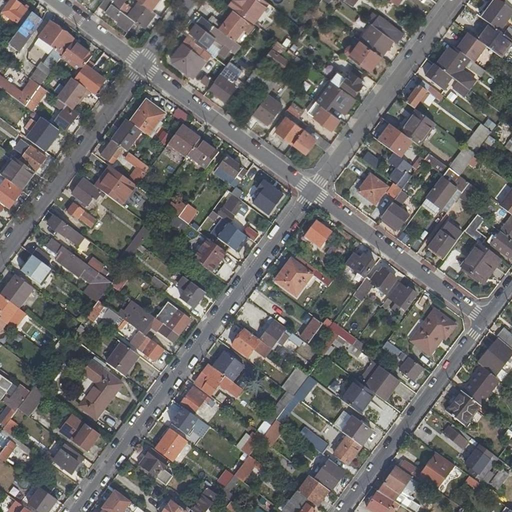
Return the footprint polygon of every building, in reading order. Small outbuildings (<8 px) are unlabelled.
[(0,0),(0,12),(9,1),(7,0),(0,0)] [(9,0),(9,1),(0,12),(0,14),(14,25),(12,29),(17,32),(20,29),(30,15),(10,0),(9,0)] [(108,0),(104,0),(98,9),(118,24),(128,31),(133,23),(126,18),(119,13),(128,0),(115,0),(113,4),(108,0)] [(132,0),(137,3),(149,12),(158,0),(132,0)] [(230,0),(226,7),(252,26),(266,6),(258,0),(230,0)] [(413,17),(425,0),(414,0),(406,12),(413,17)] [(499,5),(491,0),(490,0),(475,20),(486,28),(496,35),(511,14),(499,5)] [(137,3),(126,18),(133,23),(142,30),(153,15),(149,12),(137,3)] [(210,19),(206,24),(237,47),(240,43),(235,39),(239,34),(243,37),(250,27),(232,14),(221,28),(210,19)] [(30,15),(20,29),(29,35),(39,22),(30,15)] [(206,24),(200,20),(188,35),(196,41),(193,45),(204,54),(212,43),(219,49),(215,54),(221,59),(226,52),(232,56),(239,48),(237,47),(206,24)] [(125,34),(128,31),(118,24),(116,27),(125,34)] [(59,57),(60,58),(69,46),(71,43),(47,25),(36,40),(51,51),(59,57)] [(382,37),(368,27),(357,42),(358,42),(380,58),(391,44),(382,37)] [(496,35),(486,28),(475,43),(484,50),(499,61),(510,46),(500,38),(496,35)] [(29,35),(20,29),(17,32),(7,46),(16,53),(29,35)] [(388,30),(382,37),(391,44),(394,46),(399,39),(388,30)] [(511,36),(505,31),(500,38),(510,46),(511,43),(511,36)] [(475,43),(465,35),(453,52),(473,66),(484,50),(475,43)] [(184,39),(169,59),(171,66),(191,79),(208,56),(204,54),(193,45),(184,39)] [(380,58),(358,42),(348,58),(369,73),(380,58)] [(16,53),(7,46),(1,54),(10,60),(16,53)] [(60,58),(58,60),(78,75),(89,60),(69,46),(60,58)] [(449,49),(445,55),(448,58),(453,52),(449,49)] [(0,79),(0,92),(3,95),(23,109),(38,89),(52,69),(51,68),(59,57),(51,51),(41,65),(38,62),(26,79),(29,81),(19,94),(0,79)] [(286,64),(270,52),(264,61),(280,72),(286,64)] [(294,58),(286,52),(284,55),(292,61),(294,58)] [(465,91),(466,92),(473,82),(460,72),(463,69),(477,79),(482,73),(473,66),(453,52),(448,58),(445,55),(435,69),(465,91)] [(231,58),(227,64),(231,67),(235,61),(231,58)] [(292,61),(279,78),(286,83),(294,72),(297,74),(304,65),(294,58),(292,61)] [(99,59),(89,73),(94,77),(104,63),(99,59)] [(198,84),(207,91),(223,70),(224,68),(214,61),(198,84)] [(435,69),(432,67),(423,78),(443,93),(446,89),(447,90),(449,89),(461,97),(465,91),(435,69)] [(207,91),(206,93),(221,104),(234,87),(230,85),(235,79),(223,70),(207,91)] [(254,71),(235,96),(242,100),(252,87),(265,97),(279,78),(269,71),(264,78),(254,71)] [(337,76),(330,84),(340,91),(343,88),(353,96),(363,82),(352,75),(346,83),(337,76)] [(84,80),(78,88),(88,95),(93,99),(99,91),(84,80)] [(439,97),(417,81),(412,88),(415,90),(404,105),(411,110),(423,93),(435,102),(439,97)] [(78,88),(70,82),(55,102),(70,112),(82,97),(85,99),(88,95),(78,88)] [(330,84),(328,83),(314,103),(314,104),(326,112),(330,106),(344,116),(354,101),(351,99),(340,91),(330,84)] [(343,88),(340,91),(351,99),(353,96),(343,88)] [(265,98),(251,116),(266,127),(279,109),(265,98)] [(70,112),(55,102),(51,108),(59,114),(52,124),(65,133),(77,117),(70,112)] [(144,103),(128,124),(140,134),(147,138),(163,117),(144,103)] [(326,112),(314,104),(309,111),(317,117),(314,120),(331,133),(339,122),(326,112)] [(292,105),(286,113),(296,121),(303,113),(292,105)] [(414,112),(398,134),(416,148),(433,126),(414,112)] [(274,133),(291,146),(302,131),(284,119),(274,133)] [(489,119),(485,125),(493,130),(497,124),(489,119)] [(56,133),(40,122),(36,127),(30,123),(24,132),(30,136),(26,142),(42,153),(56,133)] [(124,122),(109,142),(110,142),(118,148),(126,154),(140,134),(128,124),(124,122)] [(462,147),(473,155),(479,148),(486,139),(489,134),(478,126),(462,147)] [(499,126),(491,135),(499,142),(507,133),(499,126)] [(330,146),(305,127),(302,131),(315,141),(313,144),(325,153),(330,146)] [(20,137),(9,129),(5,135),(16,143),(20,137)] [(180,129),(167,147),(185,161),(186,159),(198,142),(180,129)] [(158,140),(166,145),(172,135),(164,130),(158,140)] [(315,141),(302,131),(291,146),(304,156),(313,144),(315,141)] [(486,139),(479,148),(486,153),(493,144),(486,139)] [(118,148),(110,142),(99,158),(107,164),(118,148)] [(198,142),(186,159),(205,172),(217,156),(198,142)] [(395,156),(415,171),(422,163),(422,162),(412,154),(415,150),(405,142),(395,156)] [(473,155),(462,147),(446,171),(456,178),(471,159),(473,155)] [(45,161),(29,150),(28,151),(23,148),(17,157),(21,160),(19,163),(35,174),(45,161)] [(366,156),(360,163),(373,172),(378,165),(366,156)] [(446,171),(427,156),(422,162),(422,163),(441,177),(446,171)] [(146,175),(149,171),(131,157),(127,162),(146,175)] [(395,185),(393,187),(400,192),(409,179),(403,175),(407,168),(392,157),(386,165),(393,171),(387,179),(395,185)] [(228,176),(234,181),(242,171),(225,159),(218,169),(226,175),(228,176)] [(33,174),(13,160),(0,177),(5,182),(15,189),(20,183),(24,186),(33,174)] [(246,174),(238,184),(244,188),(256,172),(250,168),(246,174)] [(226,175),(218,169),(213,176),(220,182),(226,175)] [(103,185),(112,172),(109,170),(100,182),(103,185)] [(242,171),(234,181),(238,184),(246,174),(242,171)] [(456,178),(446,171),(441,177),(424,199),(437,209),(444,214),(455,199),(466,185),(456,178)] [(100,182),(94,190),(121,210),(131,197),(127,194),(132,186),(127,183),(112,172),(103,185),(100,182)] [(132,186),(135,189),(141,182),(133,176),(127,183),(132,186)] [(386,190),(368,177),(355,194),(373,207),(386,190)] [(511,188),(500,180),(496,186),(503,192),(505,189),(511,194),(511,188)] [(98,193),(81,181),(70,196),(87,209),(98,193)] [(15,189),(5,182),(0,189),(0,206),(8,212),(21,193),(20,192),(15,189)] [(20,192),(24,186),(20,183),(15,189),(20,192)] [(466,185),(455,199),(468,209),(479,195),(466,185)] [(395,198),(400,192),(393,187),(392,186),(384,197),(392,202),(395,198)] [(259,197),(252,206),(267,217),(281,198),(273,192),(265,202),(259,197)] [(392,202),(379,220),(396,232),(402,224),(391,216),(401,202),(395,198),(392,202)] [(230,199),(218,216),(229,224),(241,207),(230,199)] [(437,209),(424,199),(421,204),(433,214),(437,209)] [(93,219),(70,202),(63,212),(75,220),(76,219),(86,227),(87,226),(101,236),(105,230),(92,221),(93,219)] [(187,207),(178,220),(187,227),(196,214),(187,207)] [(475,216),(462,233),(467,236),(472,229),(474,230),(481,220),(475,216)] [(82,240),(51,217),(44,226),(75,250),(82,240)] [(178,220),(174,217),(168,225),(175,230),(177,228),(182,232),(187,227),(178,220)] [(511,219),(510,218),(499,234),(511,243),(511,219)] [(427,248),(442,260),(462,234),(446,222),(427,248)] [(328,234),(314,223),(300,242),(308,248),(310,245),(317,250),(328,234)] [(246,239),(226,224),(215,240),(235,254),(246,239)] [(127,245),(135,251),(136,250),(139,246),(150,231),(142,226),(127,245)] [(245,228),(241,234),(252,242),(256,236),(245,228)] [(472,229),(467,236),(477,244),(478,244),(483,238),(474,230),(472,229)] [(403,232),(399,239),(406,243),(411,236),(403,232)] [(511,243),(499,234),(495,240),(492,238),(491,240),(489,239),(486,243),(507,259),(511,253),(511,243)] [(91,271),(50,241),(45,247),(54,254),(92,282),(96,276),(91,271)] [(224,254),(206,241),(192,261),(210,274),(219,262),(224,254)] [(478,244),(477,244),(459,268),(478,282),(496,258),(478,244)] [(113,264),(121,270),(123,267),(135,251),(127,245),(113,264)] [(341,253),(332,246),(324,255),(334,262),(341,253)] [(186,259),(169,247),(164,253),(182,265),(186,259)] [(34,251),(29,257),(40,265),(45,259),(34,251)] [(92,282),(54,254),(51,257),(93,288),(85,299),(90,303),(105,282),(97,276),(96,276),(92,282)] [(351,254),(343,266),(361,279),(372,264),(361,256),(358,260),(351,254)] [(40,265),(29,257),(17,273),(39,289),(50,273),(40,265)] [(313,271),(294,257),(291,262),(289,260),(273,282),(294,298),(313,271)] [(498,260),(496,258),(478,282),(480,283),(498,260)] [(219,262),(210,274),(214,277),(223,265),(219,262)] [(95,265),(91,271),(96,276),(97,276),(102,270),(95,265)] [(478,282),(459,268),(457,271),(476,284),(478,282)] [(375,272),(366,283),(367,284),(383,296),(394,281),(380,271),(378,274),(375,272)] [(110,285),(108,288),(117,294),(126,282),(117,275),(110,285)] [(13,277),(0,294),(0,298),(15,310),(16,310),(30,291),(13,277)] [(204,294),(181,277),(174,286),(184,293),(179,300),(192,310),(204,294)] [(152,279),(148,285),(168,299),(172,294),(152,279)] [(325,290),(330,283),(324,279),(319,285),(325,290)] [(363,281),(349,299),(354,302),(367,284),(366,283),(363,281)] [(108,288),(110,285),(105,282),(90,303),(94,306),(97,303),(108,288)] [(395,288),(384,303),(388,306),(401,315),(413,299),(404,292),(403,294),(395,288)] [(0,298),(0,324),(3,326),(15,310),(0,298)] [(94,306),(85,319),(94,326),(99,319),(107,324),(104,329),(109,332),(114,326),(117,328),(122,321),(117,318),(97,303),(94,306)] [(388,306),(384,303),(378,312),(382,315),(388,306)] [(165,304),(153,321),(176,338),(189,321),(165,304)] [(153,321),(134,307),(123,322),(138,333),(141,335),(146,328),(150,330),(171,345),(176,338),(153,321)] [(412,310),(388,342),(407,356),(431,324),(412,310)] [(301,343),(269,319),(265,324),(270,328),(259,342),(269,350),(271,351),(276,344),(279,346),(280,345),(281,346),(286,340),(297,348),(301,343)] [(314,324),(306,319),(295,335),(303,340),(314,324)] [(141,335),(144,338),(150,330),(146,328),(141,335)] [(77,329),(69,339),(76,344),(84,334),(77,329)] [(511,337),(502,329),(495,337),(497,339),(511,350),(511,337)] [(259,342),(243,330),(230,348),(246,360),(253,350),(263,357),(269,350),(259,342)] [(137,350),(135,351),(153,364),(162,351),(150,342),(145,339),(144,338),(141,335),(138,333),(130,345),(137,350)] [(331,345),(337,337),(332,334),(317,354),(322,358),(331,345)] [(346,344),(337,337),(331,345),(340,351),(346,344)] [(481,366),(493,376),(511,352),(511,350),(497,339),(477,364),(481,366)] [(356,342),(351,348),(360,354),(364,348),(356,342)] [(399,351),(386,342),(383,346),(395,355),(399,351)] [(126,350),(119,345),(104,365),(123,378),(138,358),(126,350)] [(282,353),(279,357),(286,362),(289,358),(282,353)] [(222,354),(211,369),(231,383),(242,369),(222,354)] [(422,369),(408,358),(399,370),(413,381),(422,369)] [(363,384),(376,366),(371,362),(369,361),(356,380),(363,384)] [(120,386),(89,363),(79,376),(94,387),(79,407),(95,419),(120,386)] [(211,369),(206,366),(192,386),(210,399),(219,387),(236,399),(242,391),(231,383),(211,369)] [(398,382),(376,366),(363,384),(361,386),(372,394),(380,400),(389,388),(392,390),(398,382)] [(481,366),(461,392),(480,406),(499,381),(493,376),(481,366)] [(288,394),(292,398),(307,378),(297,370),(282,390),(288,394)] [(242,385),(249,374),(244,371),(237,382),(242,385)] [(307,378),(292,398),(299,402),(313,382),(307,378)] [(11,409),(24,391),(16,385),(13,389),(0,379),(0,393),(2,392),(8,396),(4,401),(1,398),(0,399),(0,404),(9,412),(13,415),(15,412),(11,409)] [(361,386),(354,381),(339,401),(357,414),(372,394),(361,386)] [(47,396),(34,387),(28,395),(18,409),(30,418),(47,396)] [(192,388),(179,405),(193,415),(205,398),(192,388)] [(383,402),(392,390),(389,388),(380,400),(383,402)] [(18,409),(28,395),(24,391),(11,409),(15,412),(18,409)] [(480,406),(461,392),(445,412),(464,427),(480,406)] [(284,409),(292,398),(288,394),(273,414),(278,417),(284,409)] [(185,437),(197,421),(182,409),(170,426),(185,437)] [(278,417),(275,421),(281,426),(290,413),(284,409),(278,417)] [(7,423),(13,415),(9,412),(4,417),(1,415),(0,416),(0,425),(3,428),(7,423)] [(258,434),(263,437),(275,421),(278,417),(273,414),(258,434)] [(201,416),(197,421),(205,426),(209,422),(201,416)] [(99,435),(75,417),(62,434),(87,452),(99,435)] [(346,427),(341,433),(347,437),(361,447),(370,434),(350,418),(344,426),(346,427)] [(3,428),(1,430),(8,435),(13,427),(7,423),(3,428)] [(466,442),(447,426),(442,433),(461,448),(466,442)] [(0,432),(0,461),(3,464),(13,451),(11,449),(13,446),(29,459),(33,454),(8,435),(1,430),(0,432)] [(185,443),(168,430),(153,451),(171,463),(185,443)] [(319,453),(321,455),(328,447),(308,432),(302,441),(319,453)] [(237,446),(250,456),(260,443),(246,433),(237,446)] [(361,447),(347,437),(334,455),(347,465),(361,447)] [(83,458),(65,444),(53,460),(44,454),(40,459),(59,474),(63,470),(70,475),(83,458)] [(467,469),(480,479),(486,471),(495,458),(476,444),(464,462),(469,466),(467,469)] [(168,464),(150,451),(144,460),(146,461),(145,463),(142,461),(137,467),(166,488),(173,479),(163,472),(168,464)] [(398,467),(434,491),(452,465),(434,453),(421,472),(403,460),(398,467)] [(248,458),(233,478),(238,482),(242,484),(253,469),(257,472),(261,467),(248,458)] [(331,490),(343,473),(335,467),(336,466),(328,460),(323,467),(328,471),(320,482),(323,485),(331,490)] [(320,482),(328,471),(323,467),(313,480),(322,486),(323,485),(320,482)] [(394,469),(376,492),(392,502),(407,511),(412,511),(415,507),(408,502),(409,500),(406,498),(415,485),(408,480),(409,479),(394,469)] [(486,471),(480,479),(494,490),(505,475),(497,469),(496,471),(493,469),(489,474),(486,471)] [(473,488),(477,483),(467,476),(463,481),(473,488)] [(309,477),(297,494),(309,503),(316,508),(329,491),(322,486),(313,480),(309,477)] [(233,478),(220,496),(225,500),(238,482),(233,478)] [(41,483),(37,489),(39,491),(48,497),(53,491),(41,483)] [(207,511),(218,498),(207,490),(190,511),(191,511),(207,511)] [(48,497),(39,491),(27,507),(33,511),(48,511),(55,503),(48,497)] [(133,511),(136,508),(114,492),(100,511),(101,511),(133,511)] [(392,502),(376,492),(366,509),(370,511),(392,511),(394,511),(389,508),(392,502)] [(297,494),(283,511),(315,511),(316,511),(307,505),(309,503),(297,494)] [(189,511),(190,511),(174,499),(168,507),(163,504),(158,511),(159,511),(189,511)] [(17,511),(19,511),(22,508),(15,503),(12,507),(17,511)] [(241,511),(229,503),(225,509),(229,511),(241,511)]
